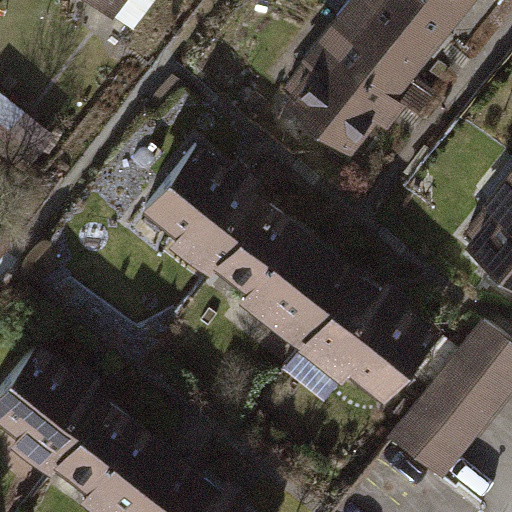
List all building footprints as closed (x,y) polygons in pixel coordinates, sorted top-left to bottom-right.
[(361,0),(291,84),(368,148),(491,0),(361,0)] [(0,75),(0,141),(27,163),(59,124),(0,76),(0,75)] [(213,130),(146,213),(384,405),(451,322),(213,130)] [(511,187),(475,233),(511,262),(511,187)] [(511,342),(476,316),(390,435),(451,478),(511,393),(511,342)] [(271,511),(47,325),(0,380),(0,427),(101,511),(271,511)]
